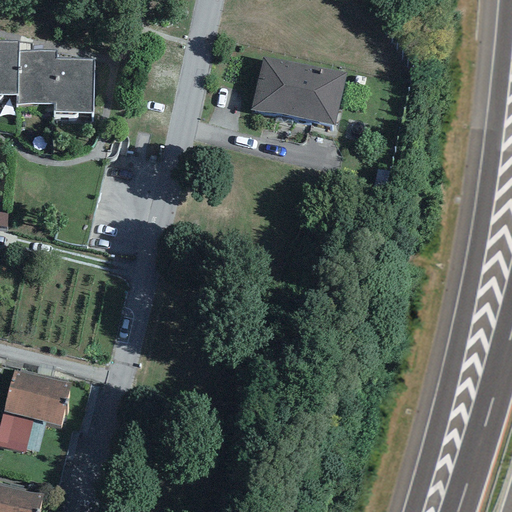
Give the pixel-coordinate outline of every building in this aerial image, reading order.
[(0,46),(0,99),(17,100),(19,56),(19,47),(0,46)] [(19,56),(17,100),(18,108),(54,109),(55,65),(55,57),(19,56)] [(345,78),(263,59),(251,112),(333,131),(345,78)] [(55,65),(54,109),(54,117),(91,118),(93,66),(55,65)] [(60,431),(70,390),(14,376),(4,417),(0,432),(0,448),(26,455),(33,424),(60,431)] [(39,511),(41,502),(0,492),(0,511),(39,511)]
